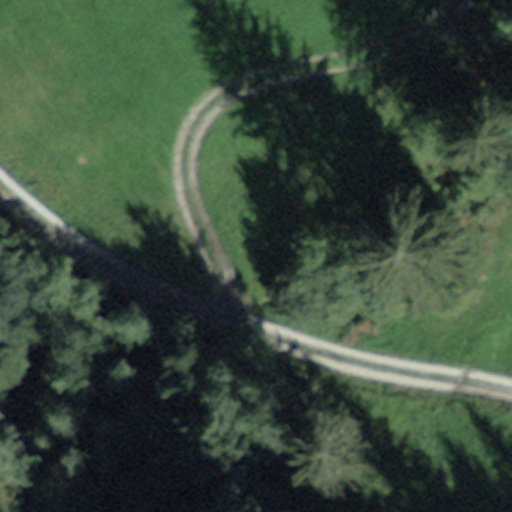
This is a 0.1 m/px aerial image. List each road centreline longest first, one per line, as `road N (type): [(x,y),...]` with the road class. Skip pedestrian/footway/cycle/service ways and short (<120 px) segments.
road 1 (track): [(511,393),(370,371),(241,334),(137,288),(0,184)]
road 2 (track): [(241,334),(184,182),(198,118),(230,90),(393,50),(442,29),(463,0)]
